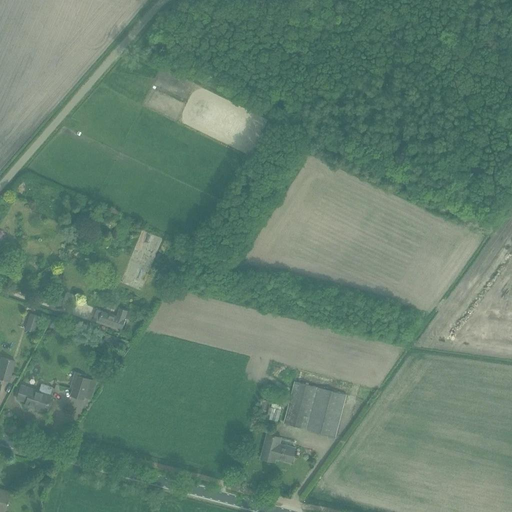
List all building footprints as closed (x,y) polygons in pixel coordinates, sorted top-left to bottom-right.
[(120,311),(117,319),(96,311),(94,314),(93,318),(92,321),(121,331),(125,321),(124,321),(127,313),(120,311)] [(32,313),(26,330),(35,333),(41,316),(32,313)] [(0,386),(1,384),(0,384),(0,379),(9,382),(15,361),(1,357),(0,361),(0,386)] [(85,400),(91,379),(85,378),(85,375),(76,373),(73,382),(76,382),(72,396),(85,400)] [(336,436),(344,404),(346,395),(295,382),(284,423),(336,436)] [(16,399),(26,401),(24,405),(45,412),(52,387),(41,384),(39,391),(20,386),(16,399)] [(292,463),(295,448),(280,444),(281,438),(267,434),(261,458),(275,462),(276,459),(292,463)] [(0,511),(3,511),(9,492),(8,492),(0,490),(0,511)]
